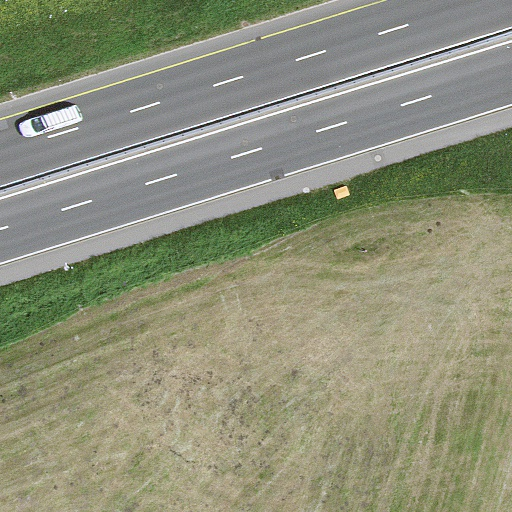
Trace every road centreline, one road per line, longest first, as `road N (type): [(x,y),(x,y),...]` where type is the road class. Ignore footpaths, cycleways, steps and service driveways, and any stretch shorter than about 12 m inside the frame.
road 1 (primary): [(0,231),(511,73)]
road 2 (primary): [(484,0),(0,150)]
